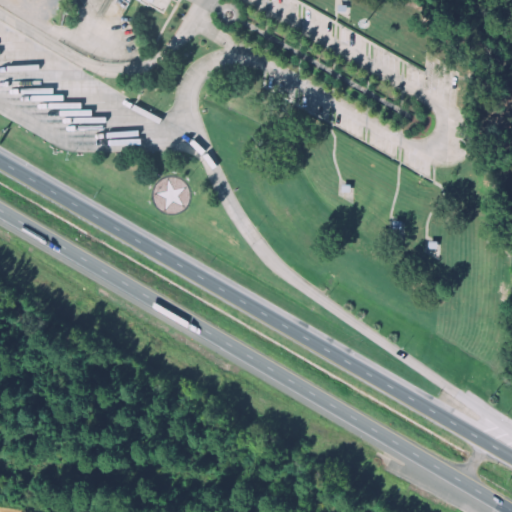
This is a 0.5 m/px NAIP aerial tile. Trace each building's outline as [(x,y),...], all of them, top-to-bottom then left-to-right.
[(143,0),(163,9),(172,0),(143,0)] [(340,1),(338,10),(347,12),(348,3),(340,1)] [(343,185),(341,194),(349,195),(351,186),(343,185)] [(392,220),(390,229),(399,231),(400,222),(392,220)] [(430,239),(428,248),(437,250),(438,241),(430,239)]
